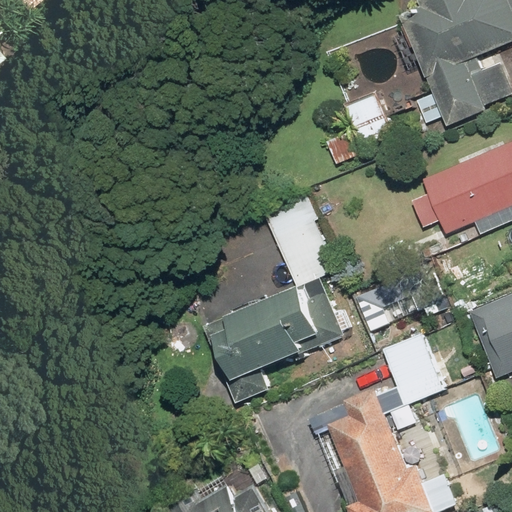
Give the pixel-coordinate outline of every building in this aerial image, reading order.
[(0,0),(0,62),(13,52),(0,35),(0,0),(14,0),(25,13),(42,0),(0,0)] [(511,0),(414,0),(421,13),(402,21),(449,126),(511,98),(511,66),(504,49),(511,45),(511,0)] [(398,144),(377,91),(348,103),(359,129),(332,140),(342,166),(398,144)] [(511,142),(420,181),(446,243),(511,215),(511,142)] [(338,272),(306,195),(264,212),(292,282),(202,318),(238,405),(274,390),(264,366),(344,334),(321,279),(338,272)] [(421,312),(441,304),(427,269),(372,291),(376,302),(366,306),(379,340),(394,334),(390,324),(397,321),(391,306),(416,297),(421,312)] [(511,292),(474,308),(502,374),(511,370),(511,292)] [(328,405),(372,511),(450,511),(474,502),(460,468),(438,477),(411,413),(462,392),(435,326),(391,344),(403,375),(328,405)] [(284,511),(256,461),(166,511),(284,511)]
